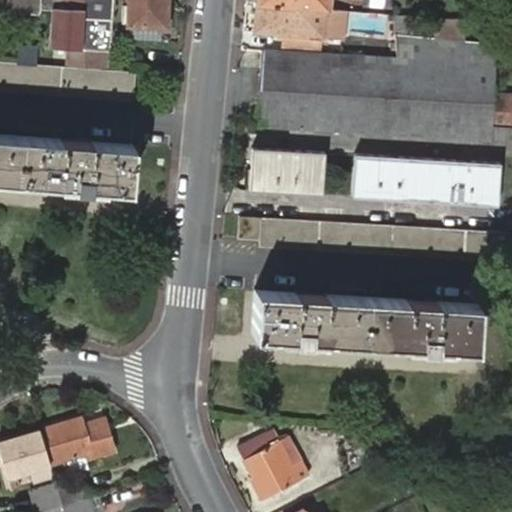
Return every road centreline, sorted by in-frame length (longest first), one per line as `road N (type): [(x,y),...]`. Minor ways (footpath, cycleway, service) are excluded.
road 1 (residential): [(170,390),(221,0)]
road 2 (residential): [(170,390),(83,369),(40,366),(0,378)]
road 3 (residential): [(218,511),(170,390)]
